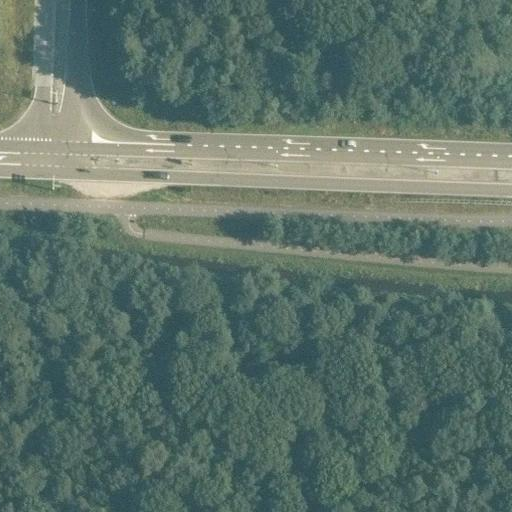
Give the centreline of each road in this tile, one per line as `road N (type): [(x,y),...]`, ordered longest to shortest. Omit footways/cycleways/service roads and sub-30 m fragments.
road 1 (track): [(0,262),(511,316)]
road 2 (secondary): [(74,174),(511,191)]
road 3 (secondary): [(511,158),(74,146)]
road 4 (track): [(187,281),(279,511)]
road 5 (motorway): [(44,0),(38,146)]
road 6 (motorway): [(74,146),(77,0)]
